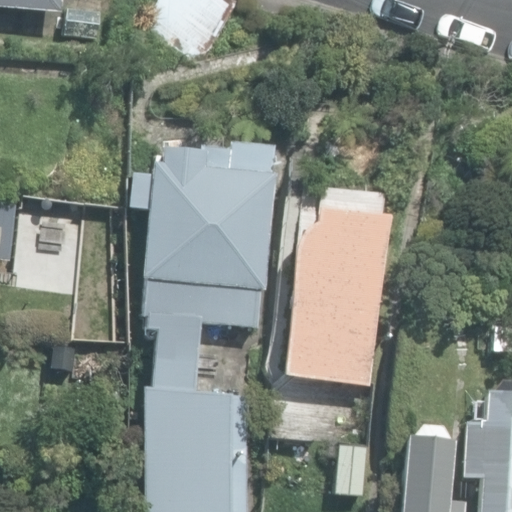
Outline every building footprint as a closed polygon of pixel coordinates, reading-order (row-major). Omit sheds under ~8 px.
[(0,0),(0,8),(55,13),(56,0),(0,0)] [(149,0),(130,28),(186,68),(232,2),(229,0),(149,0)] [(62,25),(97,27),(98,12),(63,9),(62,25)] [(137,391),(143,511),(248,511),(245,397),(190,391),(197,322),(255,327),(273,149),(225,141),(224,151),(193,148),(193,151),(155,147),(154,162),(145,161),(144,172),(123,170),(119,208),(145,211),(133,329),(150,331),(144,391),(137,391)] [(0,262),(7,263),(12,207),(0,205),(0,262)] [(278,375),(363,385),(383,219),(314,211),(312,224),(308,226),(305,229),(302,232),(299,236),(297,239),(295,243),(293,248),(292,253),(278,375)] [(511,354),(511,340),(511,321),(491,320),(489,353),(511,354)] [(511,511),(511,384),(497,384),(490,393),(481,393),(480,435),(464,434),(462,466),(478,468),(475,511),(511,511)] [(460,511),(461,500),(445,499),(450,441),(447,441),(439,427),(418,425),(409,437),(403,437),(396,511),(460,511)] [(332,493),(359,496),(364,448),(337,445),(332,493)]
